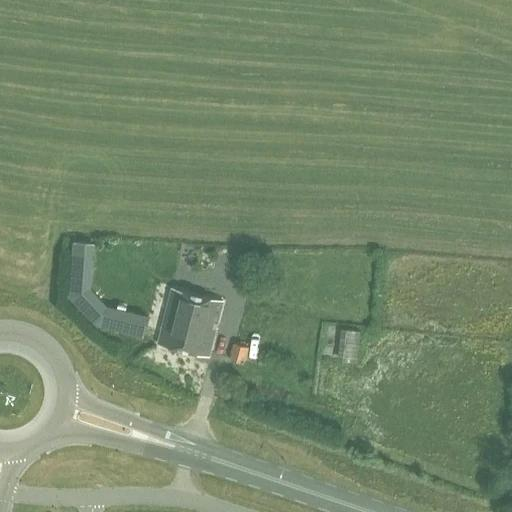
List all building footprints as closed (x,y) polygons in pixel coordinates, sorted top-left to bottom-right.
[(91,282),(99,237),(87,235),(79,281),(91,282)] [(142,244),(141,261),(168,263),(170,247),(142,244)] [(223,299),(172,287),(158,343),(209,356),(223,299)] [(143,336),(148,317),(129,312),(124,331),(143,336)] [(355,363),(360,331),(340,328),(335,360),(355,363)] [(245,361),(249,347),(233,343),(230,358),(245,361)]
